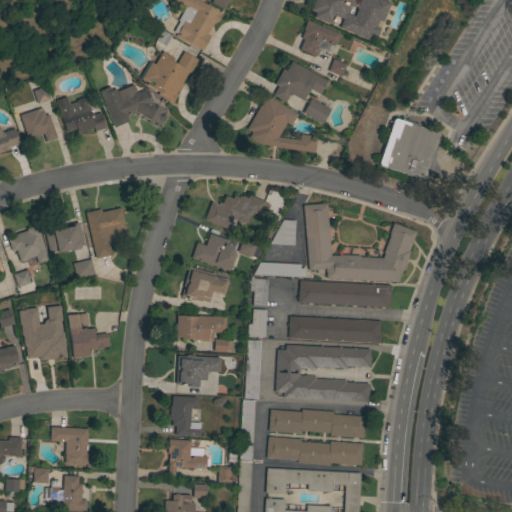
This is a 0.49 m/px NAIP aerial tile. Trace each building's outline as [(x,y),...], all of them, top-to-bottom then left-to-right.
[(174,36),(176,33),(172,31),(178,21),(177,20),(184,8),(172,1),(172,0),(196,0),(220,13),(219,14),(220,15),(216,22),(215,22),(214,23),(212,23),(206,34),(209,36),(201,51),(174,36)] [(228,0),(223,9),(210,2),(212,0),(228,0)] [(359,0),(351,27),(342,24),(340,28),(333,26),(333,25),(326,23),(326,24),(320,22),(324,8),(325,9),(327,5),(329,5),(331,0),(359,0)] [(339,34),(334,45),(330,43),(326,52),(317,49),(316,51),(317,51),(316,56),(314,55),(313,57),(309,56),(310,55),(298,50),(304,34),(300,33),(306,20),(339,34)] [(383,32),(379,45),(348,35),(350,29),(359,32),(362,25),(383,32)] [(164,46),(155,41),(161,30),(170,35),(164,46)] [(172,99),(173,100),(171,103),(156,95),(158,92),(145,84),(146,82),(140,79),(150,62),(153,64),(161,51),(173,58),(171,61),(175,63),(182,52),(196,60),(193,65),(192,64),(191,67),(192,67),(189,73),(187,72),(186,74),(183,72),(179,79),(182,81),(172,99)] [(327,71),(331,59),(345,64),(340,76),(327,71)] [(326,81),(318,94),(308,89),(302,101),(291,94),(290,96),(288,95),(284,102),(272,95),(277,86),(273,84),(281,69),(285,71),(290,61),(326,81)] [(31,91),(45,86),(49,99),(36,104),(31,91)] [(126,115),(128,120),(112,127),(103,106),(104,105),(98,91),(109,86),(110,90),(114,88),(119,100),(124,98),(124,97),(125,94),(132,91),(136,92),(145,88),(151,103),(166,111),(164,115),(163,114),(159,120),(161,121),(159,125),(151,121),(134,112),(126,115)] [(298,140),(299,134),(315,137),(313,153),(276,147),(260,144),(247,137),(250,132),(245,129),(264,95),(296,114),(289,125),(285,123),(277,137),(298,140)] [(76,99),(81,97),(84,99),(87,106),(86,106),(89,116),(99,113),(104,127),(93,131),(92,127),(77,133),(75,128),(65,132),(54,101),(65,97),(68,104),(75,102),(76,99)] [(329,110),(320,124),(302,113),(310,99),(329,110)] [(55,137),(44,141),(42,134),(26,139),(18,115),(41,108),(43,116),(47,114),(55,137)] [(439,135),(434,151),(436,152),(433,160),(440,174),(426,181),(425,177),(424,179),(422,180),(379,165),(378,162),(392,119),(394,118),(438,133),(439,135)] [(0,131),(1,133),(13,129),(18,143),(7,147),(8,149),(0,151),(0,131)] [(226,230),(202,220),(210,202),(217,205),(218,202),(221,203),(224,195),(231,198),(232,195),(245,201),(248,195),(263,202),(269,204),(264,216),(258,214),(258,215),(251,212),(249,216),(247,215),(244,224),(231,219),(226,230)] [(397,282),(324,278),(325,269),(307,270),(302,205),(325,203),(329,255),(338,256),(338,254),(358,255),(358,257),(381,258),(383,253),(382,253),(389,234),(388,233),(391,223),(414,232),(407,251),(408,251),(400,274),(398,273),(397,282)] [(84,213),(99,209),(100,212),(119,208),(126,239),(108,243),(110,255),(94,258),(84,213)] [(294,220),(292,245),(268,244),(281,220),(294,220)] [(71,250),(71,249),(56,252),(55,247),(47,249),(43,228),(58,225),(59,226),(77,223),(82,245),(79,246),(79,247),(77,249),(71,250)] [(47,259),(36,263),(34,256),(26,259),(25,260),(21,261),(20,261),(19,261),(15,250),(10,251),(6,239),(15,236),(14,234),(26,230),(25,229),(35,225),(47,259)] [(230,265),(228,271),(190,258),(195,242),(204,245),(208,234),(227,240),(226,245),(231,246),(233,255),(230,265)] [(236,251),(241,239),(255,244),(255,245),(260,247),(256,258),(250,256),(250,257),(236,251)] [(89,259),(92,274),(75,279),(71,263),(89,259)] [(299,264),(299,268),(303,268),(303,277),(251,275),(258,262),(299,264)] [(213,274),(212,276),(226,280),(222,296),(210,293),(207,302),(200,300),(200,302),(193,300),(192,300),(179,297),(187,267),(213,274)] [(25,270),(29,283),(16,287),(12,274),(25,270)] [(265,306),(251,305),(252,290),(248,290),(249,278),(266,279),(265,306)] [(389,285),(389,295),(388,294),(387,307),(297,302),(298,280),(389,285)] [(0,327),(0,311),(8,309),(13,324),(0,327)] [(263,337),(246,336),(246,324),(250,324),(251,309),(264,310),(263,337)] [(66,315),(86,313),(87,325),(78,326),(79,330),(80,330),(80,328),(85,328),(85,329),(92,328),(93,335),(105,333),(107,346),(87,349),(87,355),(71,357),(66,315)] [(175,330),(173,329),(173,324),(175,324),(176,315),(196,316),(197,315),(220,317),(220,318),(225,318),(224,331),(220,331),(220,332),(211,332),(211,341),(196,341),(196,340),(174,338),(175,330)] [(378,321),(378,325),(377,334),(378,334),(378,343),(286,338),(287,316),(378,321)] [(61,317),(62,331),(50,332),(48,318),(61,317)] [(53,333),(55,352),(47,353),(48,361),(38,362),(38,361),(27,362),(27,358),(25,342),(24,338),(31,337),(31,336),(53,333)] [(226,339),(226,340),(231,341),(230,350),(225,350),(225,352),(212,351),(213,339),(226,339)] [(256,399),(242,398),(245,340),(259,340),(256,399)] [(0,348),(13,345),(18,365),(0,369),(0,348)] [(368,349),(368,356),(369,356),(368,365),(367,365),(367,367),(345,366),(345,368),(314,367),(314,369),(298,368),(298,376),(314,376),(314,379),(344,380),(344,382),(366,383),(366,386),(367,386),(367,394),(366,394),(365,402),(281,398),(282,392),(273,392),(275,349),(284,350),(284,345),(368,349)] [(184,356),(186,355),(192,355),(193,356),(219,357),(218,372),(205,371),(205,380),(197,380),(197,387),(186,387),(186,385),(175,384),(176,356),(184,356)] [(195,397),(195,408),(189,407),(188,422),(199,422),(198,428),(199,428),(199,436),(173,435),(174,426),(170,426),(170,420),(168,420),(168,406),(170,406),(170,396),(195,397)] [(247,511),(235,511),(241,400),(253,400),(247,511)] [(299,412),(300,409),(331,412),(331,414),(362,417),(361,438),(328,435),(328,433),(300,431),(300,433),(267,431),(268,409),(299,412)] [(86,428),(85,453),(87,454),(86,464),(63,463),(64,441),(48,440),(49,427),(86,428)] [(3,457),(3,460),(0,463),(0,440),(7,441),(7,437),(20,438),(19,456),(6,456),(6,455),(2,455),(3,457)] [(299,439),(299,442),(327,444),(327,441),(360,443),(359,465),(327,463),(327,465),(296,463),(296,460),(265,458),(266,437),(299,439)] [(188,448),(201,448),(200,456),(205,456),(205,469),(174,467),(173,478),(166,478),(168,454),(166,454),(167,439),(189,440),(188,448)] [(231,467),(230,483),(216,482),(216,466),(231,467)] [(46,483),(31,482),(31,481),(26,481),(27,469),(32,469),(32,468),(46,468),(46,483)] [(358,473),(355,511),(262,511),(263,498),(283,499),(282,510),(304,511),(305,505),(329,506),(329,511),(342,511),(343,485),(330,484),(330,492),(305,491),(306,484),(284,483),(283,494),(264,493),(265,468),(358,473)] [(80,500),(85,500),(84,511),(58,510),(59,502),(48,501),(49,486),(56,486),(56,489),(61,489),(62,475),(77,476),(76,484),(80,484),(80,500)] [(22,480),(22,489),(17,489),(17,492),(3,491),(3,479),(22,480)] [(192,484),(205,485),(204,499),(191,498),(192,484)] [(162,511),(163,500),(171,501),(171,494),(182,495),(189,495),(189,502),(193,503),(192,511),(162,511)] [(0,511),(0,500),(4,501),(4,502),(11,503),(11,511),(3,511),(0,511)]
